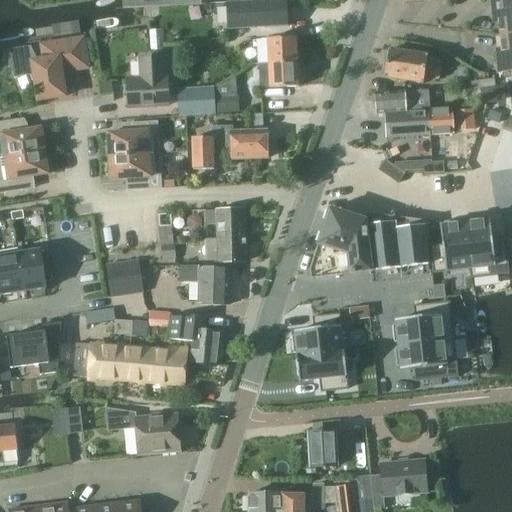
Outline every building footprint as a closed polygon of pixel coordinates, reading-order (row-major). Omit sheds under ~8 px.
[(123,0),(124,9),(174,6),(178,6),(177,0),(123,0)] [(511,0),(510,0),(491,2),(492,14),(498,14),(500,37),(511,35),(511,0)] [(212,18),(228,17),(230,32),(288,27),(286,1),(210,7),(212,18)] [(497,60),(498,74),(511,72),(511,35),(500,37),(502,60),(497,60)] [(11,50),(9,66),(15,78),(37,75),(37,80),(41,102),(68,98),(64,72),(63,66),(72,65),(73,70),(90,68),(85,38),(39,45),(41,60),(36,61),(30,47),(11,50)] [(267,56),(267,65),(269,64),(298,62),(296,38),(261,41),(262,56),(267,56)] [(423,80),(437,82),(439,62),(425,59),(425,55),(389,51),(389,55),(386,55),(384,76),(386,76),(386,81),(422,85),(423,80)] [(142,79),(127,80),(129,108),(169,105),(167,77),(165,77),(164,58),(140,60),(142,79)] [(300,88),(300,87),(298,62),(269,64),(267,65),(260,65),(261,90),(300,88)] [(504,87),(481,90),(483,105),(507,102),(504,87)] [(178,94),(179,119),(215,116),(214,91),(178,94)] [(385,115),(405,113),(405,111),(430,109),(429,91),(404,92),(375,95),(377,116),(385,115)] [(238,95),(217,96),(218,115),(239,114),(238,95)] [(450,110),(443,110),(418,112),(420,138),(452,135),(450,110)] [(387,140),(420,138),(418,112),(405,113),(385,115),(387,140)] [(0,122),(0,158),(48,151),(44,128),(27,130),(25,119),(0,122)] [(132,132),(109,134),(110,157),(161,153),(158,121),(131,123),(132,132)] [(232,149),(232,161),(267,159),(266,132),(231,134),(231,126),(212,126),(213,137),(214,137),(214,149),(232,149)] [(214,170),(214,149),(214,137),(213,137),(193,138),(194,170),(214,170)] [(0,194),(31,190),(29,178),(35,177),(52,174),(48,155),(48,151),(0,158),(0,194)] [(161,153),(110,157),(112,180),(133,178),(133,191),(171,188),(170,180),(162,181),(161,153)] [(386,160),(379,170),(398,184),(405,174),(386,160)] [(432,161),(423,161),(424,171),(424,174),(444,173),(444,162),(432,163),(432,161)] [(206,224),(216,223),(216,233),(230,232),(231,240),(244,239),(242,210),(205,212),(206,224)] [(328,214),(310,269),(311,279),(315,278),(372,273),(372,271),(365,219),(364,216),(357,217),(357,218),(330,210),(328,214)] [(23,211),(12,213),(13,220),(24,218),(23,211)] [(469,222),(464,223),(470,269),(471,279),(510,274),(505,237),(493,239),(490,220),(486,220),(485,217),(469,219),(469,222)] [(366,218),(365,219),(372,271),(377,271),(419,266),(428,265),(424,231),(423,226),(366,218)] [(443,244),(430,246),(433,273),(470,269),(464,223),(462,223),(461,220),(445,222),(445,225),(441,225),(443,244)] [(159,229),(162,251),(174,250),(171,228),(159,229)] [(245,261),(244,239),(231,240),(230,232),(216,233),(217,241),(211,241),(205,241),(205,263),(218,262),(245,261)] [(17,250),(0,253),(0,286),(1,293),(23,290),(18,255),(17,250)] [(175,258),(174,250),(162,251),(163,260),(175,258)] [(40,251),(18,255),(23,290),(46,286),(40,251)] [(139,261),(108,266),(112,296),(143,291),(139,261)] [(199,307),(228,308),(228,271),(199,271),(199,266),(180,266),(180,283),(199,282),(199,307)] [(396,325),(393,326),(395,342),(398,342),(399,346),(454,339),(450,302),(413,306),(415,318),(396,321),(396,325)] [(114,306),(87,309),(88,319),(116,315),(114,306)] [(166,313),(151,312),(150,323),(165,325),(166,313)] [(296,337),(292,337),(294,354),(297,353),(298,356),(297,356),(297,357),(344,352),(340,314),(313,317),(314,330),(295,332),(296,337)] [(171,318),(169,341),(193,344),(191,364),(216,367),(220,334),(205,332),(199,332),(201,319),(185,317),(184,319),(171,318)] [(132,322),(116,321),(115,335),(131,337),(132,322)] [(46,332),(7,337),(11,369),(39,365),(40,375),(58,373),(61,338),(47,340),(46,332)] [(399,349),(396,350),(398,366),(401,366),(401,370),(420,368),(422,381),(459,377),(454,339),(399,346),(399,349)] [(75,347),(74,376),(88,377),(91,342),(76,341),(75,347)] [(93,341),(89,374),(122,377),(124,360),(119,360),(119,355),(112,355),(113,344),(93,341)] [(148,348),(113,344),(112,355),(119,355),(119,360),(124,360),(122,377),(144,380),(148,348)] [(168,347),(168,350),(148,348),(144,380),(184,385),(188,349),(168,347)] [(344,352),(297,357),(299,382),(320,380),(321,392),(348,389),(344,352)] [(84,432),(81,407),(66,409),(69,434),(84,432)] [(108,432),(133,430),(136,460),(178,455),(175,419),(134,423),(133,411),(107,409),(108,432)] [(0,463),(18,461),(14,425),(0,426),(0,463)] [(350,431),(310,433),(311,467),(336,467),(335,443),(350,443),(350,431)] [(379,477),(371,477),(375,510),(385,509),(384,496),(424,492),(421,463),(378,465),(378,467),(379,477)] [(371,477),(354,479),(355,486),(355,488),(357,511),(374,511),(375,510),(371,477)] [(325,484),(317,484),(317,504),(326,504),(327,503),(335,503),(336,503),(337,511),(357,511),(355,488),(355,486),(337,488),(325,488),(325,484)] [(312,497),(249,497),(249,511),(313,511),(314,497),(312,497)] [(69,505),(13,511),(140,511),(139,503),(72,511),(70,511),(69,508),(69,505)]
